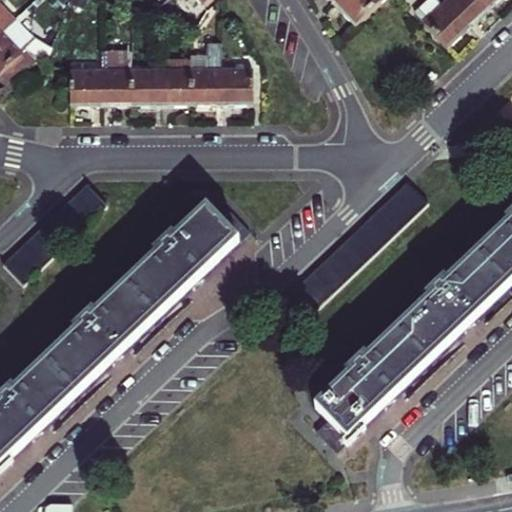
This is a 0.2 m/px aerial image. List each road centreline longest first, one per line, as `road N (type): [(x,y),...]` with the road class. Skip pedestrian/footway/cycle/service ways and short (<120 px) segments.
road 1 (residential): [(392,167),(264,293),(204,333),(14,511)]
road 2 (residential): [(66,160),(362,162)]
road 3 (residential): [(392,511),(390,472),(402,444),(511,342)]
road 4 (residential): [(362,162),(355,115),(290,0)]
road 5 (residential): [(511,54),(392,167)]
